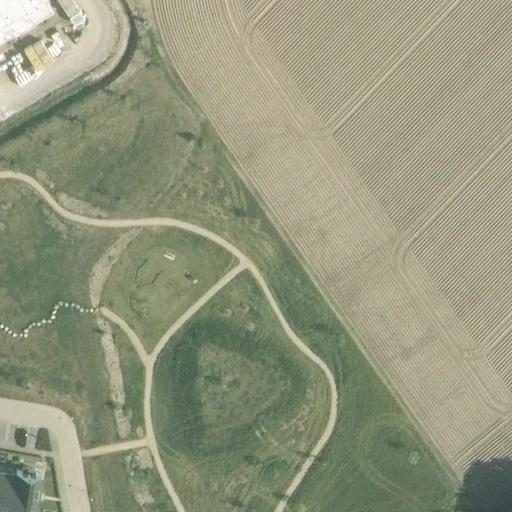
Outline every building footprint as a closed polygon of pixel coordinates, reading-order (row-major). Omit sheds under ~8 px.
[(19,0),(0,0),(0,11),(16,40),(36,28),(19,0)] [(19,0),(36,28),(38,28),(37,26),(56,15),(50,4),(51,3),(49,0),(19,0)] [(0,11),(0,45),(1,47),(14,40),(15,41),(16,40),(0,11)] [(0,511),(8,511),(16,470),(0,467),(0,511)] [(8,511),(33,511),(41,473),(34,472),(35,469),(23,467),(22,470),(16,469),(16,470),(8,511)]
